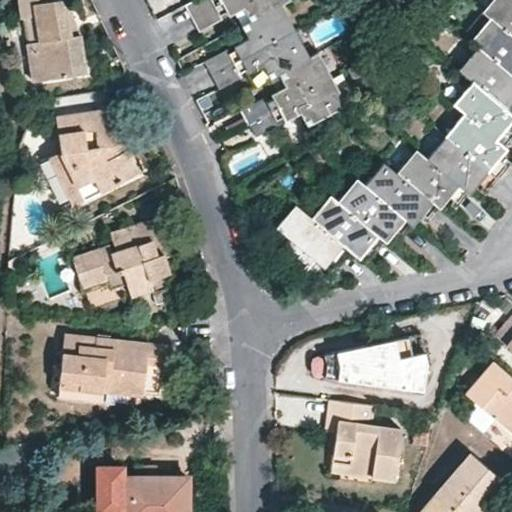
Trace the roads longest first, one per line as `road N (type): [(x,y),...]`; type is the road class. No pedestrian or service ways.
road 1 (residential): [(125,0),(202,165),(254,326)]
road 2 (residential): [(254,326),(507,263)]
road 3 (residential): [(254,326),(257,511)]
